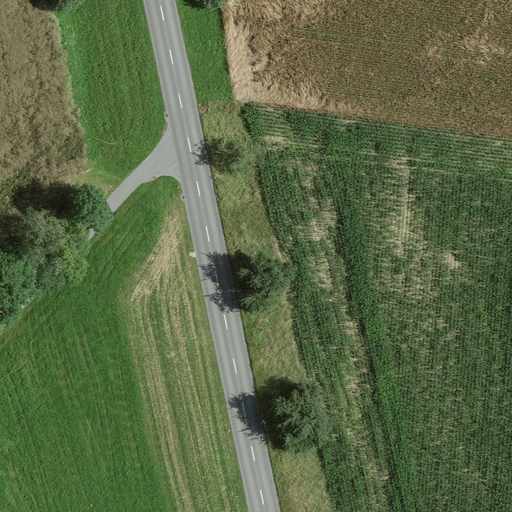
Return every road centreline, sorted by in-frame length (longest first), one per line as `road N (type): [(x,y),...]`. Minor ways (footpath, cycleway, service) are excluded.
road 1 (tertiary): [(262,511),(158,0)]
road 2 (track): [(0,325),(186,139)]
